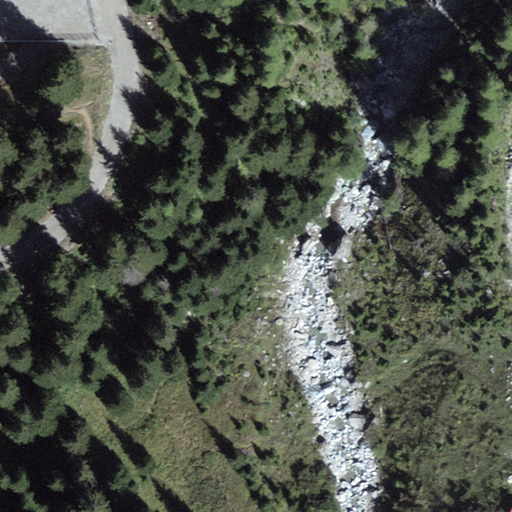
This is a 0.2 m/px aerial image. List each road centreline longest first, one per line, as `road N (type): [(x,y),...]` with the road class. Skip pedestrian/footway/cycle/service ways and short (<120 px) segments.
road 1 (track): [(0,267),(55,241),(116,139)]
road 2 (track): [(116,139),(129,82),(110,0)]
